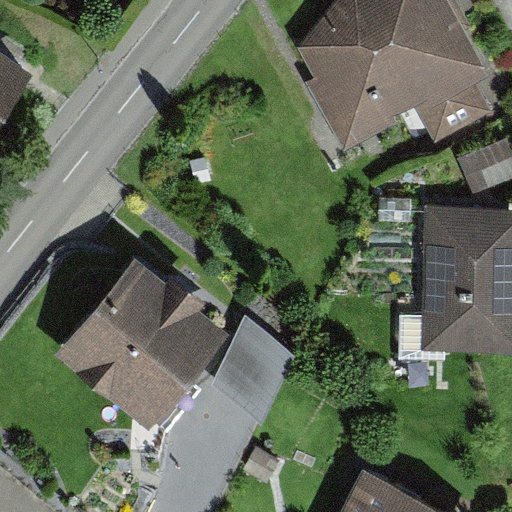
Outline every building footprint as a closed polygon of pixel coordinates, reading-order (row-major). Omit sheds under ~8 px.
[(395,107),(413,97),(436,140),(444,136),(494,109),(475,75),(492,65),(455,0),(333,0),(300,42),(316,72),(308,80),(345,147),(400,117),(395,107)] [(0,52),(0,128),(35,75),(0,52)] [(511,201),(425,201),(425,240),(424,305),(423,346),(511,347),(511,201)] [(230,319),(136,246),(55,347),(149,421),(230,319)] [(338,511),(476,511),(364,459),(338,511)]
